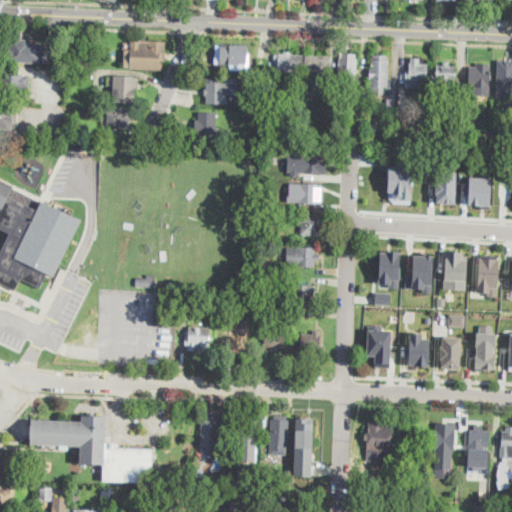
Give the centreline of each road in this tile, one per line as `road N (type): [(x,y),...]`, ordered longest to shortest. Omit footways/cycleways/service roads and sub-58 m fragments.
road 1 (tertiary): [(0,10),(511,32)]
road 2 (residential): [(0,369),(21,378),(342,393)]
road 3 (residential): [(342,393),(348,224)]
road 4 (residential): [(342,393),(511,396)]
road 5 (residential): [(348,224),(511,231)]
road 6 (residential): [(149,133),(193,20)]
